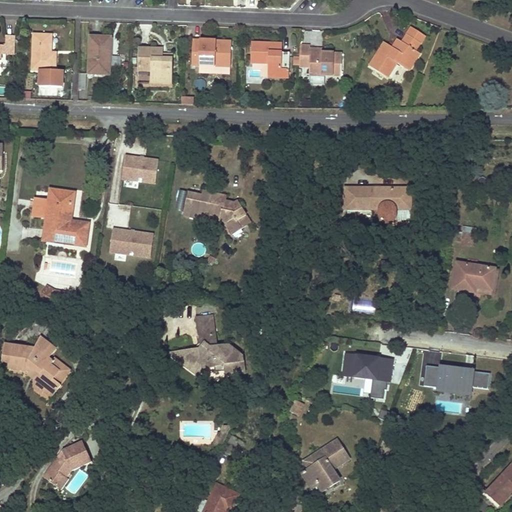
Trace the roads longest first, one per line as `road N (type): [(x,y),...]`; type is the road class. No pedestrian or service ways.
road 1 (tertiary): [(0,107),(511,119)]
road 2 (residential): [(0,8),(330,20),(365,0)]
road 3 (residential): [(511,350),(389,335)]
